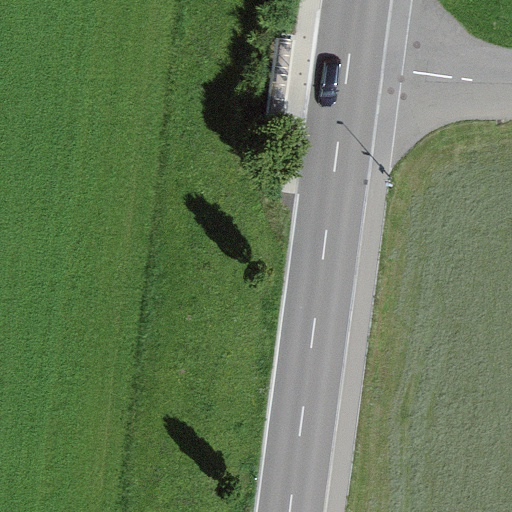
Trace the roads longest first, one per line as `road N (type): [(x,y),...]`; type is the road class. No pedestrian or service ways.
road 1 (tertiary): [(348,93),(294,511)]
road 2 (residential): [(348,93),(511,95)]
